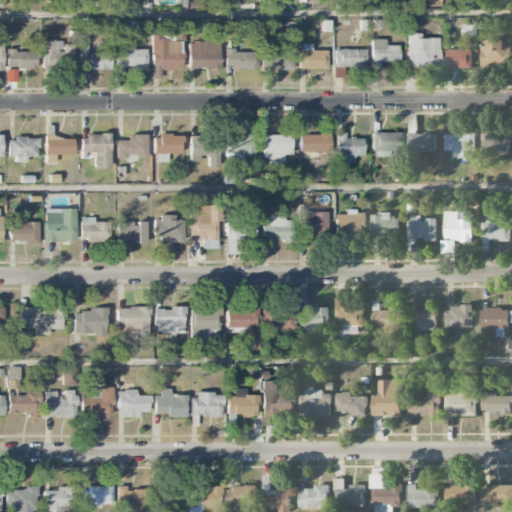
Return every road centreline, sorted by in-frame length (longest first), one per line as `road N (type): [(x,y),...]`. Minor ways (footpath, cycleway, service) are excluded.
road 1 (residential): [(511,275),(0,277)]
road 2 (residential): [(511,451),(0,453)]
road 3 (residential): [(511,101),(0,102)]
